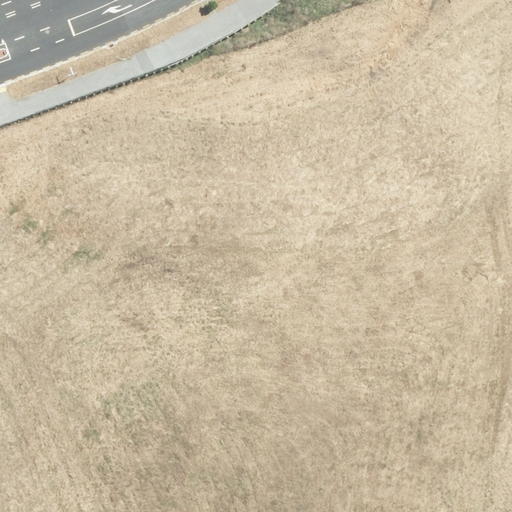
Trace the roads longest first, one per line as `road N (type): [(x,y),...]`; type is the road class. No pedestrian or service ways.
road 1 (residential): [(56,326),(355,227)]
road 2 (residential): [(355,227),(367,511)]
road 3 (residential): [(56,326),(124,511)]
road 4 (unknown): [(324,0),(350,126)]
